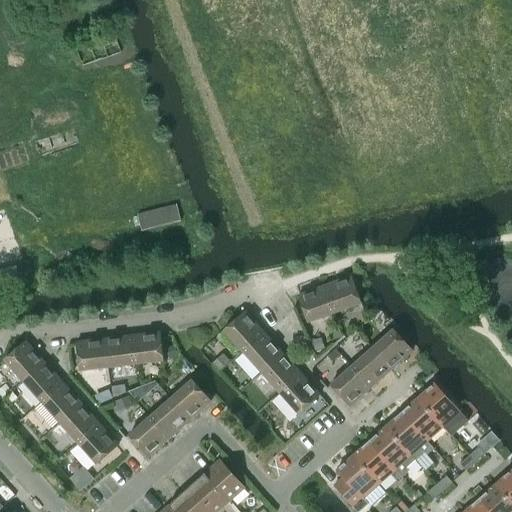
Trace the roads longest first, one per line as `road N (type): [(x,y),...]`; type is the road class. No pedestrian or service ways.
road 1 (residential): [(0,337),(140,321),(277,288)]
road 2 (residential): [(115,511),(199,440),(216,435)]
